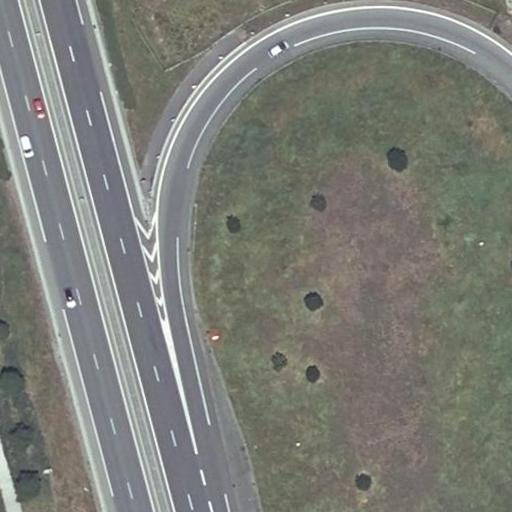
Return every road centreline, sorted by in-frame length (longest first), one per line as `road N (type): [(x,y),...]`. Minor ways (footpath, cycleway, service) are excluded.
road 1 (trunk): [(184,475),(204,448),(171,259),(177,160),(217,88),(290,34),(368,15),(415,17),(461,32),(511,67)]
road 2 (trunk): [(0,1),(140,511)]
road 3 (trunk): [(184,475),(59,0)]
